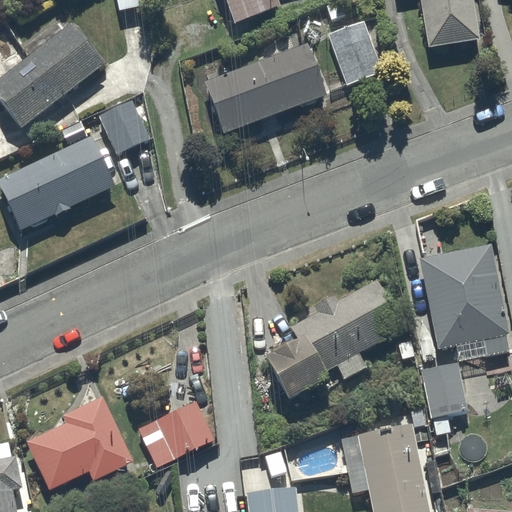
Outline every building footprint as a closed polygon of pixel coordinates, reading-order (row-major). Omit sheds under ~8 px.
[(115,0),(120,18),(144,12),(141,0),(115,0)] [(221,0),(234,31),(280,13),(274,0),(221,0)] [(420,0),(428,54),(480,46),(473,0),(420,0)] [(328,39),(347,89),(382,76),(363,26),(328,39)] [(0,84),(0,107),(21,135),(103,71),(70,29),(0,84)] [(204,88),(224,141),(325,102),(320,88),(322,88),(307,48),(204,88)] [(98,121),(116,160),(150,145),(133,106),(98,121)] [(92,142),(0,184),(0,194),(20,237),(116,192),(92,142)] [(456,353),(459,367),(507,358),(504,341),(509,341),(492,250),(418,264),(437,357),(456,353)] [(271,355),(275,362),(265,367),(288,409),(328,387),(324,378),(335,372),(343,386),(366,373),(359,360),(409,332),(383,283),(338,307),(334,301),(313,313),(317,319),(309,323),(308,321),(299,326),(300,328),(289,334),(298,350),(295,351),(291,343),(271,355)] [(420,375),(431,424),(468,416),(458,367),(420,375)] [(26,448),(49,497),(88,479),(92,488),(133,469),(102,403),(61,423),(65,430),(26,448)] [(137,433),(156,473),(218,445),(199,404),(137,433)] [(368,497),(371,511),(427,511),(411,430),(356,441),(357,449),(342,452),(352,501),(368,497)] [(0,511),(15,511),(12,496),(20,494),(14,462),(11,463),(8,447),(0,448),(0,511)] [(261,460),(268,484),(289,479),(283,454),(261,460)] [(246,497),(247,511),(297,511),(295,492),(246,497)]
